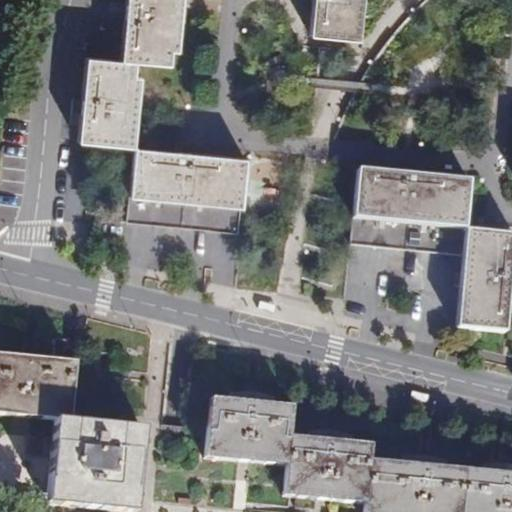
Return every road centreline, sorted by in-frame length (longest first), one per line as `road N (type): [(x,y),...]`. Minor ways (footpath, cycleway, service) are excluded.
road 1 (residential): [(511,393),(24,275)]
road 2 (residential): [(59,0),(44,49),(24,275)]
